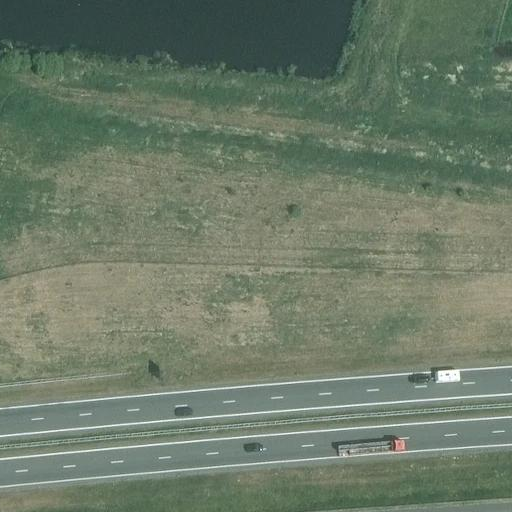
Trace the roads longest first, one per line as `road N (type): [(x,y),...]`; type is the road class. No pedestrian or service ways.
road 1 (trunk): [(511,382),(0,423)]
road 2 (trunk): [(0,474),(511,433)]
